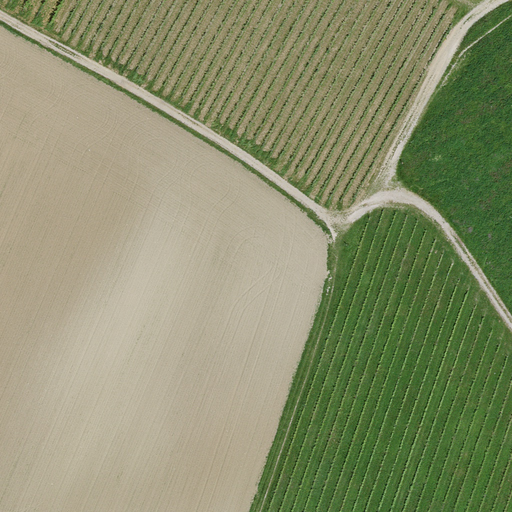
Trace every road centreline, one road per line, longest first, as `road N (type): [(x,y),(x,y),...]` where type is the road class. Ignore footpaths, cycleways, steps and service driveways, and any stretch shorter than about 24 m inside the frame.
road 1 (track): [(511,320),(432,206),(402,197),(326,215),(212,134),(0,14)]
road 2 (track): [(254,511),(354,213)]
road 3 (track): [(370,201),(460,30),(500,0)]
